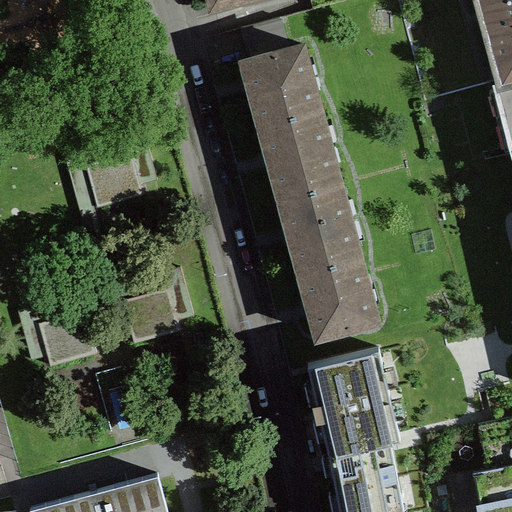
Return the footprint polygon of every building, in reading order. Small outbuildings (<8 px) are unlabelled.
[(511,0),(481,0),(502,73),(497,75),(498,79),(511,74),(511,0)] [(248,75),(261,123),(262,122),(320,105),(303,43),(289,47),(280,17),(242,27),(250,57),(244,59),(248,75)] [(511,74),(498,79),(495,80),(511,143),(511,74)] [(320,105),(262,122),(268,143),(282,195),(341,179),(321,105),(320,105)] [(97,159),(85,163),(97,205),(98,205),(98,204),(142,192),(142,193),(144,193),(141,183),(157,178),(144,130),(101,141),(102,143),(94,145),(95,152),(97,159)] [(361,254),(341,179),(282,195),(288,215),(302,268),(360,254),(361,254)] [(318,333),(377,317),(360,254),(302,268),(301,269),(306,290),(318,333)] [(194,314),(181,265),(138,277),(138,278),(130,280),(132,287),(134,295),(122,298),(134,341),(135,341),(135,339),(179,327),(179,329),(180,328),(178,318),(194,314)] [(61,299),(60,298),(18,310),(31,358),(47,354),(50,364),(52,363),(51,362),(95,350),(95,352),(97,351),(85,308),(73,312),(71,304),(69,297),(61,299)] [(322,416),(331,462),(389,451),(387,438),(390,438),(383,399),(379,399),(376,386),(319,398),(322,416)] [(481,511),(511,511),(511,415),(478,422),(487,466),(473,469),(481,509),(481,511)] [(395,462),(391,463),(389,451),(331,462),(335,481),(340,511),(401,511),(399,501),(402,501),(395,462)] [(169,511),(159,471),(30,505),(31,511),(169,511)]
